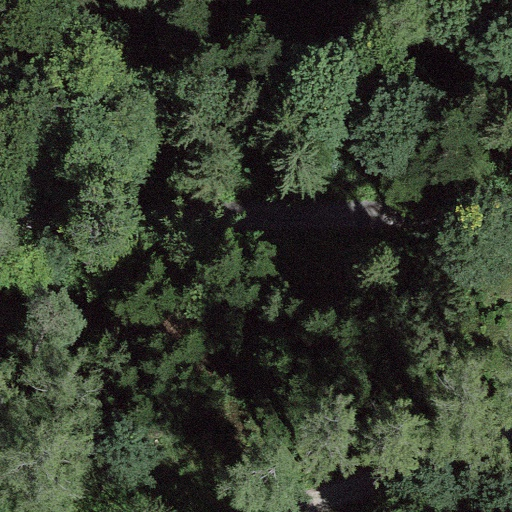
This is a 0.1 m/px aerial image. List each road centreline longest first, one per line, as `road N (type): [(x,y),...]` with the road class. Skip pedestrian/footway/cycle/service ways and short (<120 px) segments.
road 1 (track): [(511,208),(0,232)]
road 2 (track): [(309,511),(511,440)]
